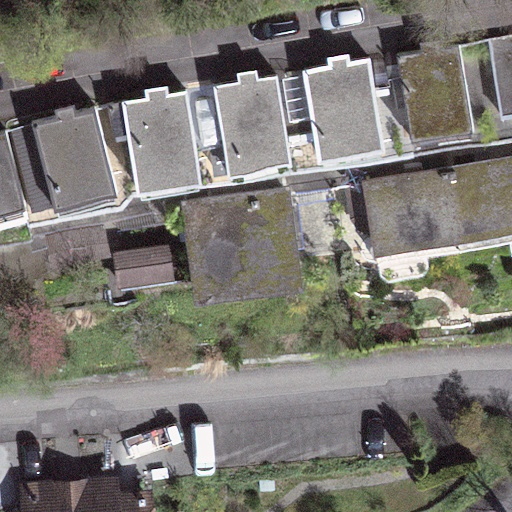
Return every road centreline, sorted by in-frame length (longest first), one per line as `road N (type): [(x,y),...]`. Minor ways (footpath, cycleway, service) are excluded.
road 1 (residential): [(511,10),(0,102)]
road 2 (residential): [(0,417),(471,384),(511,400)]
